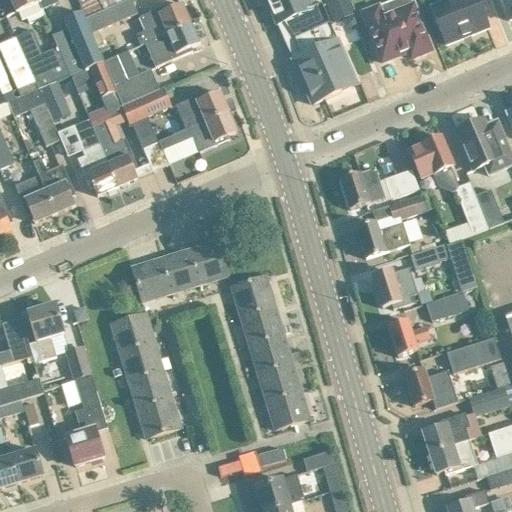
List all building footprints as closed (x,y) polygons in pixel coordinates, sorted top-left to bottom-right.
[(9,0),(11,3),(16,15),(24,11),(30,25),(45,19),(39,5),(37,0),(9,0)] [(37,0),(39,5),(40,4),(43,10),(58,3),(56,0),(37,0)] [(83,13),(82,13),(85,20),(106,11),(101,0),(77,0),(78,0),(83,13)] [(106,11),(85,20),(98,50),(104,48),(98,34),(138,16),(131,0),(106,11)] [(330,25),(319,0),(263,0),(264,1),(267,2),(286,45),(330,25)] [(334,24),(353,16),(346,0),(336,0),(325,5),(334,24)] [(456,0),(431,10),(446,47),(489,30),(476,0),(456,0)] [(511,0),(500,0),(510,22),(511,21),(511,0)] [(146,45),(146,46),(191,26),(182,6),(174,10),(172,5),(154,13),(139,20),(145,33),(136,36),(141,47),(146,45)] [(416,13),(415,8),(414,7),(383,20),(379,9),(363,15),(382,64),(409,54),(412,60),(432,53),(416,13)] [(70,78),(72,77),(104,64),(104,63),(98,50),(85,20),(82,13),(64,21),(68,31),(54,38),(58,48),(70,78)] [(359,28),(357,24),(354,18),(344,22),(347,29),(352,31),(359,28)] [(330,25),(286,45),(299,76),(313,107),(342,94),(334,75),(349,68),(344,56),(341,50),(330,25)] [(200,47),(191,26),(146,46),(156,69),(193,54),(192,50),(200,47)] [(33,31),(15,39),(35,85),(38,91),(38,90),(41,90),(58,83),(70,78),(58,48),(43,55),(33,31)] [(0,50),(18,92),(35,85),(15,39),(0,45),(0,50)] [(118,57),(104,63),(104,64),(124,108),(160,92),(151,71),(139,76),(129,53),(118,57)] [(0,92),(2,97),(12,93),(0,63),(0,92)] [(104,64),(72,77),(77,90),(80,96),(98,88),(108,113),(112,123),(127,116),(124,108),(123,107),(104,64)] [(41,90),(38,90),(45,106),(64,98),(58,83),(41,90)] [(6,105),(7,107),(11,117),(13,116),(14,118),(15,119),(31,112),(47,147),(60,141),(57,134),(45,106),(38,90),(38,91),(6,105)] [(160,92),(124,108),(127,116),(130,122),(132,126),(171,109),(163,91),(160,92)] [(175,108),(186,132),(228,113),(220,94),(211,98),(209,93),(175,108)] [(79,98),(62,104),(66,116),(83,110),(79,98)] [(0,129),(0,121),(3,120),(11,117),(7,107),(0,110),(0,169),(0,170),(14,164),(0,129)] [(238,134),(228,113),(186,132),(173,138),(177,147),(194,140),(200,155),(231,142),(229,138),(238,134)] [(92,130),(89,121),(73,127),(57,134),(60,141),(68,159),(84,153),(86,158),(78,161),(91,192),(94,190),(98,198),(118,190),(92,130)] [(483,121),(456,132),(474,173),(485,169),(489,178),(511,168),(511,154),(498,122),(486,128),(483,121)] [(103,125),(92,130),(118,190),(138,181),(135,173),(138,171),(131,153),(125,140),(123,141),(112,146),(103,125)] [(173,138),(144,151),(146,156),(150,166),(154,174),(170,168),(164,153),(177,147),(173,138)] [(470,185),(460,190),(451,170),(454,169),(441,139),(422,147),(422,148),(410,153),(422,181),(434,176),(434,177),(439,188),(453,194),(456,193),(468,223),(445,232),(450,245),(489,230),(470,185)] [(72,199),(76,198),(63,167),(50,172),(50,173),(48,174),(42,160),(34,164),(39,177),(55,216),(76,208),(72,199)] [(15,178),(32,172),(28,162),(11,168),(15,178)] [(391,164),(381,168),(384,176),(394,172),(391,164)] [(376,170),(341,182),(351,212),(386,201),(380,182),(376,170)] [(412,172),(384,181),(391,201),(396,199),(419,192),(412,172)] [(39,177),(14,187),(28,218),(31,217),(35,225),(55,216),(39,177)] [(490,230),(505,224),(491,190),(477,196),(490,230)] [(0,240),(13,235),(9,226),(13,225),(0,193),(0,240)] [(436,209),(431,194),(422,197),(423,197),(398,205),(389,208),(394,224),(429,212),(429,211),(436,209)] [(376,224),(357,231),(367,261),(386,255),(386,254),(410,246),(403,224),(379,232),(376,224)] [(218,244),(189,253),(199,288),(229,278),(218,244)] [(419,244),(409,247),(412,257),(423,254),(422,252),(419,244)] [(447,245),(422,252),(423,254),(412,257),(411,257),(416,272),(440,265),(440,263),(452,259),(447,245)] [(189,253),(162,262),(172,296),(199,288),(189,253)] [(143,305),(146,304),(172,296),(162,262),(132,271),(143,305)] [(383,310),(392,307),(394,312),(413,306),(411,298),(418,295),(409,268),(373,280),(383,310)] [(266,279),(232,290),(241,319),(275,308),(266,279)] [(470,311),(464,293),(427,304),(432,323),(463,313),(470,311)] [(37,344),(29,346),(33,360),(35,366),(56,359),(50,339),(64,335),(56,307),(29,315),(37,344)] [(275,308),(241,319),(250,347),(284,337),(282,330),(275,308)] [(89,321),(85,310),(74,314),(78,325),(89,321)] [(121,355),(155,344),(146,316),(112,327),(121,355)] [(22,321),(3,326),(8,345),(14,366),(33,360),(29,346),(22,321)] [(418,353),(416,346),(430,341),(427,330),(412,334),(408,322),(389,329),(398,359),(418,353)] [(288,328),(282,330),(284,337),(290,335),(288,328)] [(284,337),(250,347),(258,376),(293,365),(290,356),(284,337)] [(501,360),(494,339),(447,355),(453,375),(501,360)] [(129,384),(164,374),(155,344),(121,355),(129,384)] [(67,354),(75,381),(76,383),(92,378),(83,349),(67,354)] [(299,353),(290,356),(293,365),(302,362),(299,353)] [(498,392),(505,390),(505,389),(511,386),(504,363),(490,367),(498,391),(498,392)] [(293,365),(258,376),(267,404),(301,393),(293,365)] [(0,409),(21,403),(44,397),(40,383),(9,392),(2,367),(0,367),(0,409)] [(121,377),(119,371),(115,372),(112,373),(114,379),(117,378),(121,377)] [(404,378),(414,408),(433,402),(436,412),(458,405),(448,374),(427,380),(424,372),(404,378)] [(138,412),(172,401),(164,374),(129,384),(138,412)] [(75,381),(61,385),(68,408),(82,404),(84,411),(76,413),(82,434),(67,439),(76,469),(104,460),(96,435),(108,431),(100,406),(92,378),(76,383),(75,381)] [(498,391),(469,400),(474,416),(475,418),(476,418),(511,407),(505,390),(498,392),(498,391)] [(267,404),(276,432),(310,422),(309,418),(301,393),(267,404)] [(138,412),(147,441),(181,431),(172,401),(138,412)] [(0,420),(24,414),(21,403),(0,409),(0,420)] [(33,405),(24,408),(29,428),(39,425),(33,405)] [(431,432),(423,434),(430,455),(469,443),(469,442),(465,431),(470,429),(467,418),(466,416),(461,418),(449,421),(430,427),(431,432)] [(492,434),(489,435),(497,460),(511,455),(511,426),(491,434),(492,434)] [(469,443),(430,455),(436,476),(445,473),(446,477),(465,471),(472,468),(477,467),(473,455),(469,443)] [(35,450),(10,458),(18,486),(44,479),(35,450)] [(308,473),(323,468),(330,494),(341,490),(330,453),(304,461),(308,473)] [(0,491),(18,486),(10,458),(0,461),(0,491)] [(511,470),(486,479),(491,492),(511,484),(511,470)] [(274,511),(303,503),(302,502),(305,502),(297,477),(256,489),(262,511),(274,511)] [(347,511),(341,490),(330,494),(335,511),(347,511)] [(447,509),(447,511),(474,511),(474,510),(490,505),(486,493),(454,503),(456,506),(447,509)] [(305,511),(303,503),(274,511),(305,511)]
